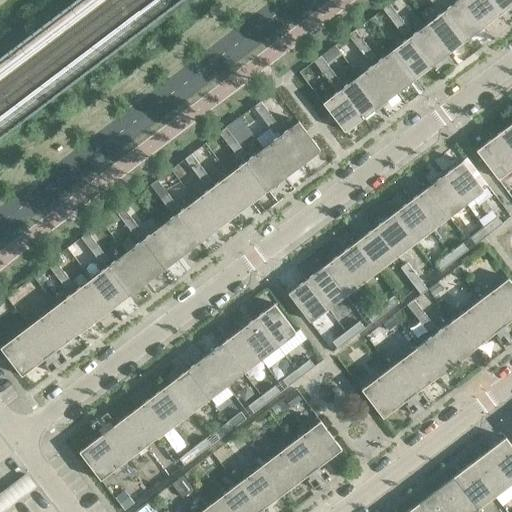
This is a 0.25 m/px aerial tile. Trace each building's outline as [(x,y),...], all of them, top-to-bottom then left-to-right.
[(444,4),(440,0),(429,0),(437,10),(444,4)] [(482,26),(462,0),(457,0),(443,11),(465,39),(482,26)] [(500,13),(489,0),(462,0),(482,26),(500,13)] [(511,3),(511,0),(489,0),(500,13),(511,3)] [(399,17),(389,4),(382,9),(393,22),(399,17)] [(465,39),(443,11),(426,24),(448,52),(465,39)] [(410,30),(399,17),(393,22),(403,36),(410,30)] [(448,52),(426,24),(409,37),(431,65),(448,52)] [(365,43),(355,30),(348,35),(358,48),(365,43)] [(431,65),(409,37),(392,50),(413,78),(431,65)] [(375,57),(365,43),(358,48),(368,62),(375,57)] [(413,78),(392,50),(374,63),(396,91),(413,78)] [(331,69),(320,56),(314,61),(324,74),(331,69)] [(396,91),(374,63),(357,76),(379,104),(396,91)] [(341,83),(331,69),(324,74),(334,88),(341,83)] [(379,104),(357,76),(340,89),(362,118),(379,104)] [(362,118),(340,89),(322,103),(344,131),(362,118)] [(270,115),(260,101),(253,107),(264,120),(270,115)] [(281,128),(270,115),(264,120),(274,134),(281,128)] [(320,149),(298,121),(280,135),(301,163),(320,149)] [(511,125),(511,123),(494,136),(511,160),(511,125)] [(236,141),(226,128),(219,133),(229,146),(236,141)] [(301,163),(280,135),(263,148),(284,176),(301,163)] [(511,167),(511,160),(494,136),(476,150),(497,178),(511,167)] [(246,155),(236,141),(229,146),(239,160),(246,155)] [(284,176),(263,148),(246,161),(267,189),(284,176)] [(201,167),(191,154),(184,159),(195,172),(201,167)] [(267,189),(246,161),(228,174),(250,202),(267,189)] [(462,161),(444,175),(465,203),(483,189),(462,161)] [(212,181),(201,167),(195,172),(205,186),(212,181)] [(250,202),(228,174),(211,187),(233,215),(250,202)] [(465,203),(444,175),(426,188),(448,216),(465,203)] [(167,193),(157,180),(150,185),(161,198),(167,193)] [(233,215),(211,187),(194,200),(216,228),(233,215)] [(448,216),(426,188),(409,201),(431,229),(448,216)] [(177,207),(167,193),(161,198),(171,212),(177,207)] [(216,228),(194,200),(177,213),(198,241),(216,228)] [(431,229),(409,201),(392,214),(413,242),(431,229)] [(133,220),(122,206),(116,211),(126,225),(133,220)] [(198,241),(177,213),(160,226),(181,254),(198,241)] [(413,242),(392,214),(374,227),(396,255),(413,242)] [(497,217),(483,227),(488,234),(502,224),(497,217)] [(143,233),(133,220),(126,225),(136,238),(143,233)] [(181,254),(160,226),(142,239),(164,268),(181,254)] [(396,255),(374,227),(357,240),(379,269),(396,255)] [(488,234),(483,227),(470,237),(475,244),(488,234)] [(98,246),(88,232),(81,237),(91,251),(98,246)] [(164,268),(142,239),(125,252),(146,281),(164,268)] [(379,269),(357,240),(340,253),(362,282),(379,269)] [(462,243),(449,253),(454,260),(468,250),(462,243)] [(108,259),(98,246),(91,251),(101,264),(108,259)] [(146,281),(125,252),(108,266),(129,294),(146,281)] [(362,282),(340,253),(323,266),(344,295),(362,282)] [(454,260),(449,253),(435,263),(441,270),(454,260)] [(64,272),(53,258),(47,264),(57,277),(64,272)] [(400,268),(410,281),(417,276),(407,263),(400,268)] [(129,294),(108,266),(90,279),(112,307),(129,294)] [(344,295),(323,266),(306,279),(327,308),(344,295)] [(74,285),(64,272),(57,277),(67,291),(74,285)] [(427,290),(417,276),(410,281),(420,295),(427,290)] [(511,319),(511,283),(508,278),(361,389),(382,418),(409,397),(412,400),(405,405),(411,414),(418,409),(420,411),(423,408),(421,406),(428,401),(422,393),(415,398),(413,395),(499,329),(502,332),(495,337),(501,346),(508,341),(509,343),(511,340),(511,339),(511,338),(511,337),(511,325),(505,330),(502,326),(511,319)] [(112,307),(90,279),(73,292),(95,320),(112,307)] [(327,308),(306,279),(288,293),(309,321),(327,308)] [(437,282),(428,289),(433,296),(442,290),(437,282)] [(95,320),(73,292),(0,347),(21,376),(48,355),(51,359),(44,364),(50,372),(57,367),(58,369),(62,366),(60,365),(67,360),(60,351),(54,356),(51,353),(95,320)] [(393,295),(380,305),(385,312),(398,302),(393,295)] [(424,313),(414,300),(407,305),(417,318),(424,313)] [(274,303),(256,317),(277,346),(295,332),(274,303)] [(385,312),(380,305),(366,316),(371,323),(385,312)] [(434,327),(424,313),(417,318),(427,332),(434,327)] [(277,346),(256,317),(239,330),(260,359),(277,346)] [(391,318),(382,325),(387,331),(396,324),(391,318)] [(359,321),(345,331),(351,338),(364,328),(359,321)] [(260,359),(239,330),(221,343),(243,372),(260,359)] [(351,338),(345,331),(332,342),(337,349),(351,338)] [(243,372),(221,343),(204,356),(226,385),(243,372)] [(226,385),(204,356),(187,369),(208,398),(226,385)] [(309,359),(295,369),(301,376),(314,366),(309,359)] [(208,398),(187,369),(170,383),(191,411),(208,398)] [(301,376),(295,369),(282,379),(287,387),(301,376)] [(191,411),(170,383),(152,396),(174,424),(191,411)] [(274,385),(261,395),(266,402),(280,392),(274,385)] [(283,398),(277,403),(282,409),(288,405),(290,407),(301,399),(295,390),(283,398)] [(266,402),(261,395),(248,405),(253,413),(266,402)] [(174,424),(152,396),(109,429),(106,425),(113,420),(107,412),(100,417),(99,415),(95,418),(97,419),(90,424),(97,433),(103,428),(106,431),(79,451),(100,480),(174,424)] [(240,411),(227,421),(232,429),(245,418),(240,411)] [(341,449),(320,420),(199,511),(269,511),(268,509),(264,511),(259,511),(311,472),(313,475),(307,480),(313,488),(320,483),(322,486),(325,484),(323,481),(330,476),(323,467),(317,473),(314,469),(341,449)] [(232,429),(227,421),(213,432),(219,439),(232,429)] [(205,437),(192,448),(197,455),(211,445),(205,437)] [(495,447),(488,452),(511,483),(511,482),(511,446),(505,437),(494,445),(495,447)] [(197,455),(192,448),(178,458),(184,465),(197,455)] [(511,483),(488,452),(481,457),(480,456),(470,464),(494,496),(511,483)] [(494,496),(470,464),(459,471),(461,473),(453,478),(477,509),(494,496)] [(0,494),(0,511),(35,486),(26,474),(0,494)] [(182,476),(171,484),(182,498),(193,489),(182,476)] [(473,511),(477,509),(453,478),(446,483),(445,482),(435,490),(451,511),(473,511)] [(451,511),(435,490),(425,497),(426,499),(419,504),(424,511),(451,511)] [(124,491),(115,498),(125,511),(134,504),(124,491)]
